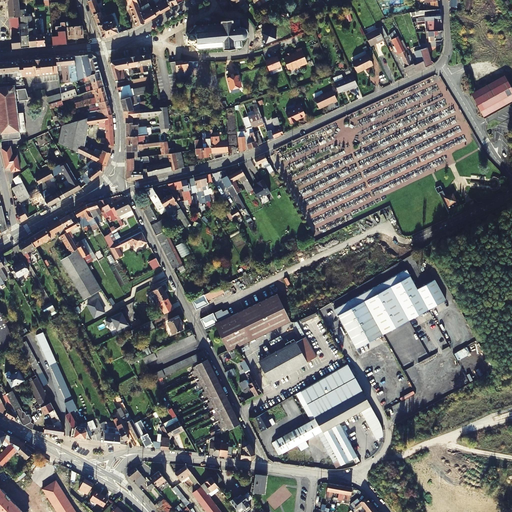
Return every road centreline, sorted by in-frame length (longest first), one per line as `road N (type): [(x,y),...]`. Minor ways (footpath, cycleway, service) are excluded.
road 1 (residential): [(126,186),(235,161),(439,65)]
road 2 (residential): [(126,186),(261,467)]
road 3 (tertiary): [(99,48),(120,132),(108,179)]
road 4 (track): [(511,420),(382,456)]
road 5 (unclassified): [(439,65),(511,176)]
road 6 (residential): [(134,453),(261,467)]
